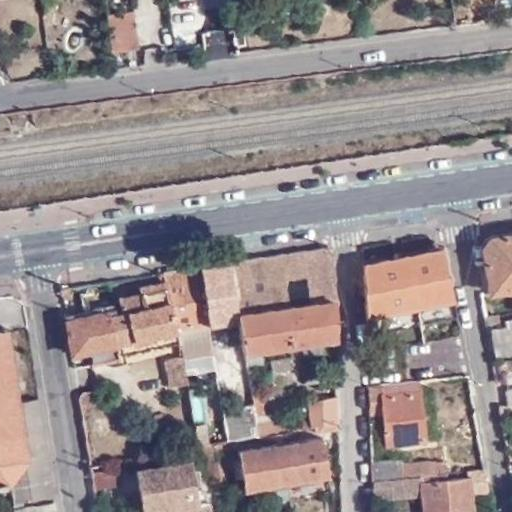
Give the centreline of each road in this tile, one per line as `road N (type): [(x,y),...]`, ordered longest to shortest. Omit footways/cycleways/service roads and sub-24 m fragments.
road 1 (residential): [(511,31),(0,99)]
road 2 (residential): [(447,185),(502,511)]
road 3 (primary): [(340,200),(31,250)]
road 4 (residential): [(340,200),(352,511)]
road 5 (residential): [(31,250),(72,511)]
